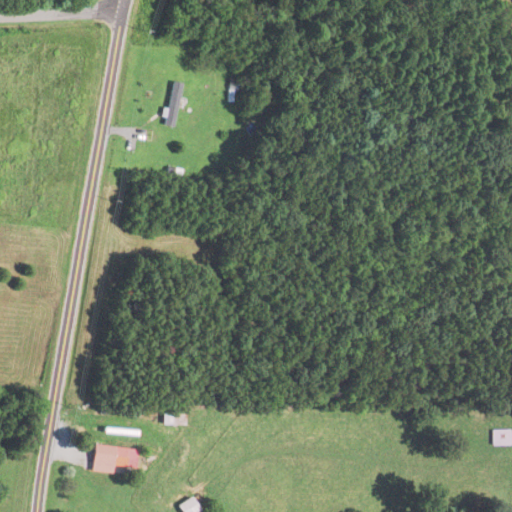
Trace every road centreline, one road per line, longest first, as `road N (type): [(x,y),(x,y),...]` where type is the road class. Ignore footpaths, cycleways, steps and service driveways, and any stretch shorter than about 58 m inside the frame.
road 1 (residential): [(36,511),(125,0)]
road 2 (residential): [(123,10),(0,14)]
